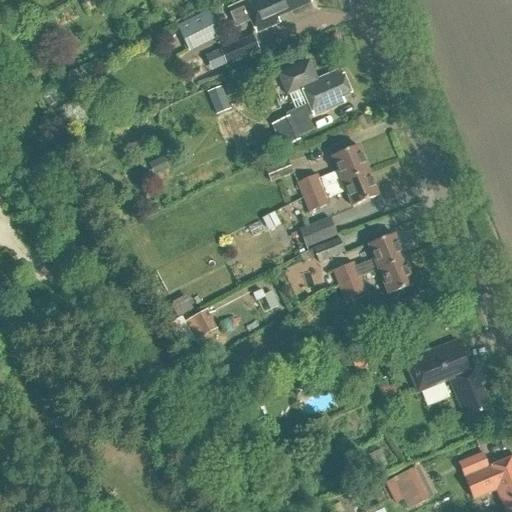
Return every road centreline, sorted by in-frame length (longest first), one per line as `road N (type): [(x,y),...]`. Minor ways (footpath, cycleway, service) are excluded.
road 1 (track): [(0,127),(265,511)]
road 2 (tertiary): [(511,353),(363,0)]
